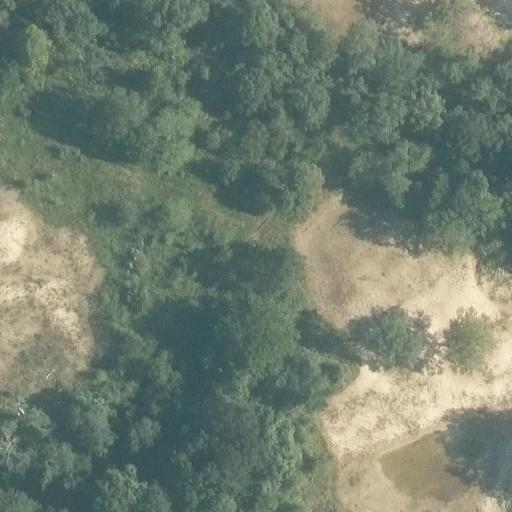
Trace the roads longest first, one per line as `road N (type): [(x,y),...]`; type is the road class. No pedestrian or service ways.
road 1 (unknown): [(0,503),(90,489),(203,266),(272,215),(299,146),(352,143),(393,156),(427,133)]
road 2 (track): [(222,0),(511,191)]
